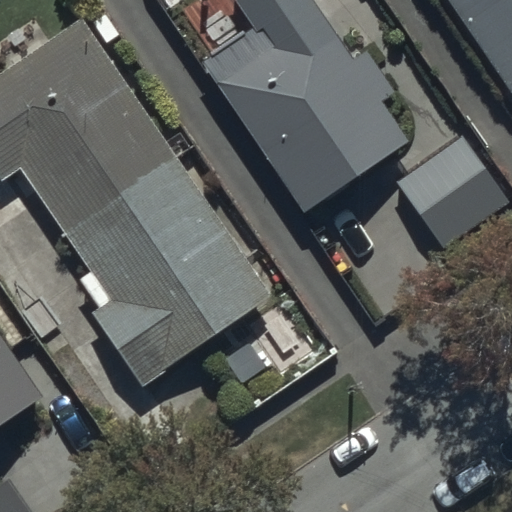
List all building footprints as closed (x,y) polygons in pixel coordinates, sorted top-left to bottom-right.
[(173,0),(181,11),(197,0),(173,0)] [(511,0),(444,0),(506,90),(511,85),(511,0)] [(315,9),(211,80),(297,207),(402,137),(374,96),(388,87),(360,47),(347,56),(315,9)] [(0,174),(16,164),(105,294),(85,308),(135,380),(266,290),(76,14),(0,66),(0,174)] [(456,136),(396,179),(445,246),(504,203),(456,136)] [(0,418),(37,393),(0,338),(0,418)] [(35,511),(12,477),(0,485),(0,511),(35,511)]
